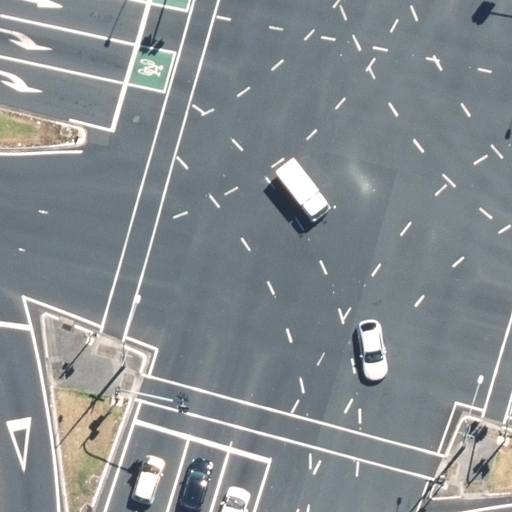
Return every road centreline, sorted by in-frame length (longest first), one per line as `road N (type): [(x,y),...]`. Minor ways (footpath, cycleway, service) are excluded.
road 1 (primary): [(207,255),(297,5)]
road 2 (primary): [(138,511),(207,255)]
road 3 (primary): [(497,44),(432,291)]
road 4 (primary): [(432,291),(349,511)]
road 5 (primary): [(432,291),(207,255)]
road 6 (primary): [(207,255),(0,221)]
road 7 (primary): [(297,5),(497,44)]
road 8 (primary): [(29,511),(0,349)]
